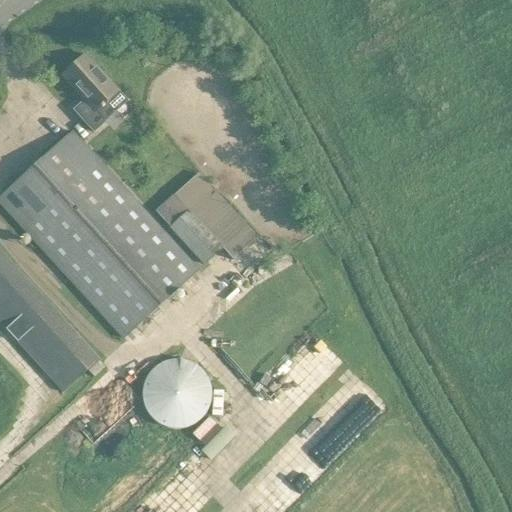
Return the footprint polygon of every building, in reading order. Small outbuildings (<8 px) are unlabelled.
[(62,77),(82,99),(72,109),(92,133),(104,122),(112,115),(103,105),(118,91),(85,55),(62,77)] [(80,124),(80,125),(72,132),(0,197),(0,204),(122,339),(197,270),(82,143),(89,135),(80,124)] [(153,213),(168,229),(203,267),(221,249),(232,260),(256,238),(188,163),(171,179),(180,188),(172,195),(153,213)] [(0,324),(63,393),(97,360),(0,251),(0,324)] [(219,400),(220,392),(219,385),(217,379),(214,373),(210,369),(204,364),(198,361),(192,359),(186,358),(179,359),(173,361),(167,364),(162,368),(158,373),(155,378),(152,385),(152,391),(152,398),(154,404),(156,410),(160,415),(166,420),(173,424),(179,426),(186,427),(192,426),(198,424),(204,421),(210,417),(214,412),(217,406),(219,400)] [(192,436),(215,458),(235,438),(211,415),(192,436)]
